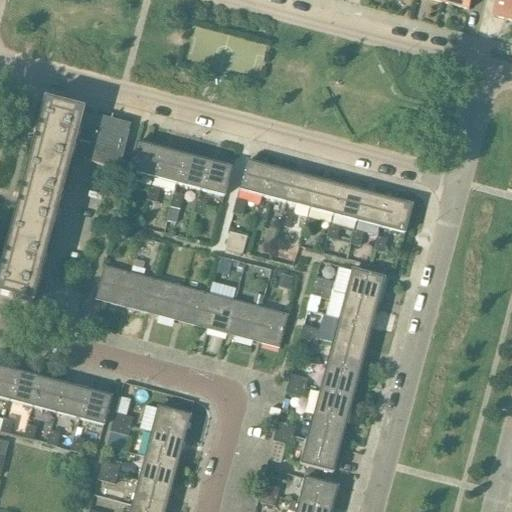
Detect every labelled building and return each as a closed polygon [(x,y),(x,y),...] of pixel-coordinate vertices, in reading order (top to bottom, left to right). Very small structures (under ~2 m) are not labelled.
[(445,0),(444,4),(470,11),(473,0),(445,0)] [(511,22),(511,0),(499,0),(495,18),(511,22)] [(239,72),(257,73),(260,41),(239,39),(218,37),(216,51),(229,53),(228,57),(241,58),(239,72)] [(74,140),(77,127),(81,112),(42,102),(25,167),(65,177),(74,140)] [(95,124),(93,131),(77,127),(74,140),(89,145),(85,162),(95,165),(118,171),(123,154),(126,142),(128,133),(95,124)] [(152,180),(160,151),(136,144),(128,173),(152,180)] [(183,157),(160,151),(152,180),(175,186),(183,157)] [(199,193),(206,163),(183,157),(175,186),(199,193)] [(237,192),(238,192),(262,198),(270,169),(245,162),(237,192)] [(231,170),(206,163),(199,193),(223,199),(231,170)] [(25,167),(9,231),(48,241),(65,177),(25,167)] [(270,169),(262,198),(285,205),(293,176),(270,169)] [(293,176),(285,205),(309,211),(317,182),(293,176)] [(317,182),(309,211),(332,217),(340,188),(317,182)] [(125,185),(121,198),(131,201),(134,188),(125,185)] [(364,195),(340,188),(332,217),(356,224),(364,195)] [(149,191),(145,205),(154,207),(158,194),(149,191)] [(364,195),(356,224),(379,230),(380,230),(381,225),(387,201),(364,195)] [(172,197),(168,211),(178,213),(181,200),(172,197)] [(411,207),(387,201),(381,225),(380,230),(403,237),(411,207)] [(195,204),(192,217),(201,219),(205,206),(195,204)] [(230,218),(231,218),(239,220),(243,207),(234,204),(230,218)] [(258,211),(254,224),(263,226),(267,213),(258,211)] [(282,216),(278,230),(279,230),(287,233),(291,219),(282,216)] [(305,223),(302,236),(302,237),(311,239),(314,225),(305,223)] [(329,229),(325,242),(335,245),(338,231),(329,229)] [(0,297),(31,305),(48,241),(9,231),(0,265),(0,297)] [(229,235),(227,240),(224,250),(241,255),(245,239),(229,235)] [(352,235),(349,248),(358,251),(362,237),(352,235)] [(376,241),(373,254),(382,257),(385,243),(376,241)] [(104,267),(95,301),(122,308),(130,275),(104,267)] [(332,292),(344,295),(377,304),(383,279),(338,268),(332,292)] [(156,282),(130,275),(122,308),(147,315),(156,282)] [(290,292),(293,279),(280,276),(277,289),(290,292)] [(313,287),(330,292),(332,283),(315,279),(313,287)] [(174,322),(182,289),(156,282),(147,315),(174,322)] [(313,287),(310,297),(328,301),(330,292),(313,287)] [(208,296),(182,289),(174,322),(200,329),(208,296)] [(377,304),(344,295),(337,320),(371,328),(377,304)] [(226,337),(235,303),(208,296),(200,329),(226,337)] [(261,310),(235,303),(226,337),(252,344),(261,310)] [(278,351),(287,317),(261,310),(252,344),(278,351)] [(337,320),(331,344),(364,353),(371,328),(337,320)] [(300,335),(317,340),(320,331),(302,327),(300,335)] [(300,335),(298,345),(315,349),(317,340),(300,335)] [(364,353),(331,344),(325,369),(358,377),(364,353)] [(0,401),(9,404),(15,381),(17,374),(15,374),(0,369),(0,401)] [(325,369),(319,391),(319,392),(352,400),(358,377),(325,369)] [(32,410),(33,410),(40,381),(17,374),(15,381),(9,404),(32,410)] [(305,388),(307,379),(290,375),(287,384),(305,388)] [(63,387),(40,381),(33,410),(56,416),(63,387)] [(287,384),(285,392),(303,397),(305,388),(287,384)] [(79,423),(80,423),(87,393),(63,387),(56,416),(79,423)] [(352,400),(319,392),(312,417),(345,426),(352,400)] [(112,400),(87,393),(80,423),(104,429),(112,400)] [(126,418),(131,402),(119,399),(115,415),(126,418)] [(150,434),(183,443),(190,418),(156,409),(150,434)] [(112,424),(130,428),(133,420),(115,415),(112,424)] [(345,426),(312,417),(306,441),(339,450),(345,426)] [(1,434),(10,437),(13,423),(4,421),(1,434)] [(112,424),(110,433),(128,438),(130,428),(112,424)] [(275,433),(292,438),(294,428),(277,424),(275,433)] [(37,429),(28,427),(24,440),(33,443),(37,429)] [(61,435),(51,433),(48,446),(58,449),(61,435)] [(275,433),(273,442),(290,446),(292,438),(275,433)] [(183,443),(150,434),(144,458),(177,467),(183,443)] [(84,441),(75,439),(71,452),(81,455),(84,441)] [(333,475),(339,450),(306,441),(300,466),(333,475)] [(138,482),(171,491),(177,467),(144,458),(138,482)] [(100,471),(117,476),(120,468),(102,463),(100,471)] [(320,473),(306,469),(303,478),(317,482),(320,473)] [(100,471),(97,482),(115,486),(117,476),(100,471)] [(297,504),(326,511),(331,511),(337,488),(304,480),(297,504)] [(151,511),(165,511),(171,491),(138,482),(131,507),(151,511)] [(259,494),(276,498),(279,489),(261,485),(259,494)] [(259,494),(256,503),(274,507),(276,498),(259,494)] [(326,511),(297,504),(290,502),(287,511),(326,511)]
